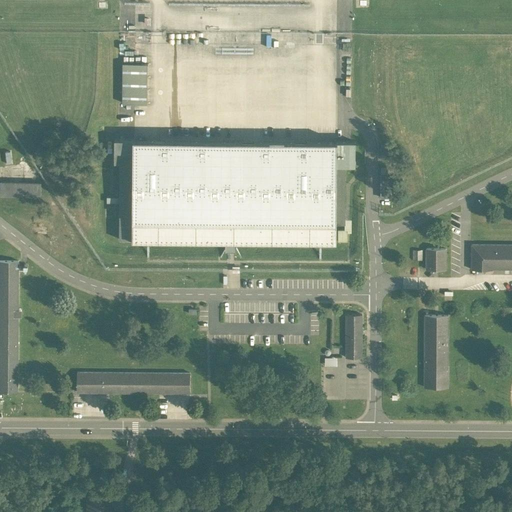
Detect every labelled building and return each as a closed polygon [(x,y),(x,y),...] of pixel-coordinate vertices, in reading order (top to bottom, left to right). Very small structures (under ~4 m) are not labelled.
[(143,65),(120,65),(120,105),(143,105),(143,65)] [(120,240),(133,240),(133,140),(114,140),(114,163),(120,163),(120,240)] [(336,141),(133,140),(133,240),(133,242),(146,242),(335,242),(335,225),(335,166),(336,141)] [(355,141),(336,141),(335,166),(345,166),(355,166),(355,141)] [(391,145),(380,144),(380,157),(391,157),(391,145)] [(345,166),(335,166),(335,225),(345,225),(345,166)] [(380,175),(380,197),(389,198),(390,175),(380,175)] [(40,183),(0,182),(0,185),(0,195),(40,197),(40,183)] [(347,231),(337,231),(337,243),(347,243),(347,231)] [(511,244),(471,244),(471,269),(511,269),(511,244)] [(446,249),(426,249),(426,269),(446,269),(446,249)] [(19,270),(19,260),(0,260),(0,391),(18,391),(19,270)] [(362,357),(362,315),(345,315),(346,354),(346,357),(362,357)] [(447,388),(448,315),(439,315),(435,315),(424,315),(423,388),(447,388)] [(190,372),(77,371),(77,393),(109,393),(155,393),(159,393),(190,393),(190,372)] [(114,511),(114,496),(86,496),(86,497),(85,511),(114,511)]
